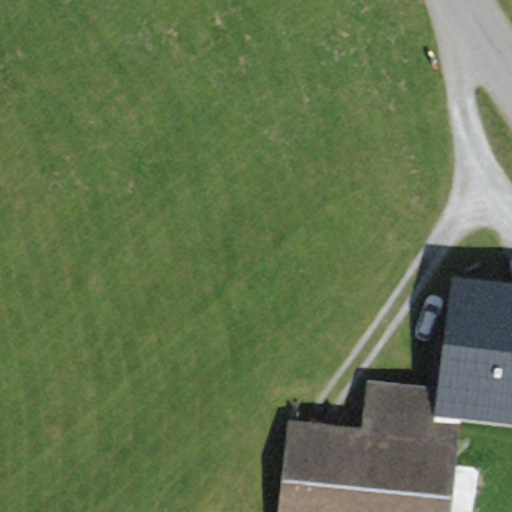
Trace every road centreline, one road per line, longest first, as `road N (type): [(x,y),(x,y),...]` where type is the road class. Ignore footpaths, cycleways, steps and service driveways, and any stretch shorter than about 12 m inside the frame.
road 1 (track): [(484,170),(464,211),(340,387)]
road 2 (track): [(480,14),(462,39),(457,65),(463,117),(511,212)]
